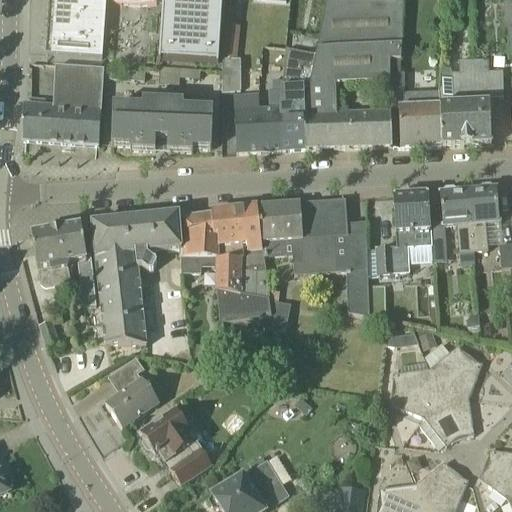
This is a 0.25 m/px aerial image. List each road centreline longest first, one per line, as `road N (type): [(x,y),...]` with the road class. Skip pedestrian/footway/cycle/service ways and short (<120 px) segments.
road 1 (residential): [(0,199),(511,164)]
road 2 (tertiary): [(105,511),(58,435),(0,239)]
road 3 (tertiary): [(0,180),(8,0)]
